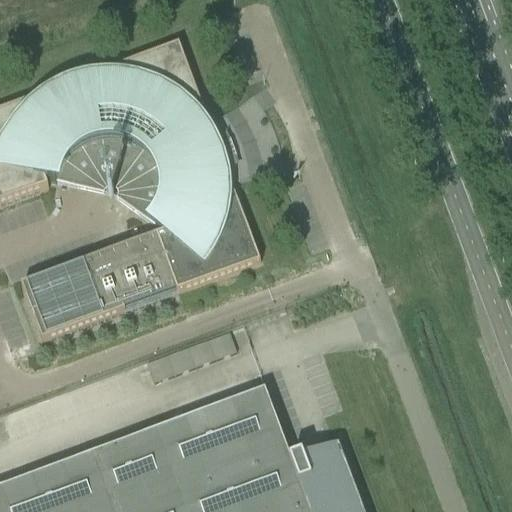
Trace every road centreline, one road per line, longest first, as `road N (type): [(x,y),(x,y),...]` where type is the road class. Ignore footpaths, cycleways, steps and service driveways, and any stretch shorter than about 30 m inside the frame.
road 1 (secondary): [(380,0),(511,347)]
road 2 (unclassified): [(452,511),(367,284)]
